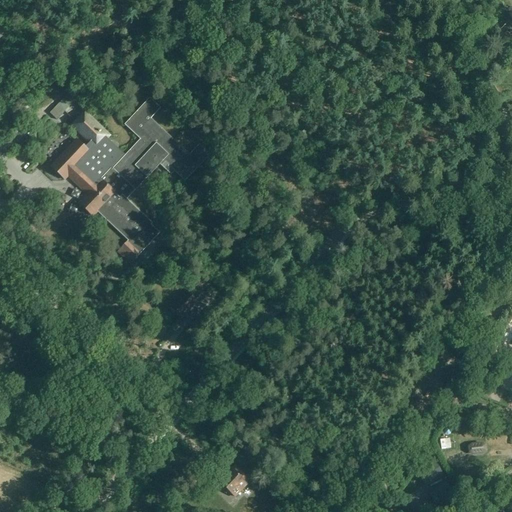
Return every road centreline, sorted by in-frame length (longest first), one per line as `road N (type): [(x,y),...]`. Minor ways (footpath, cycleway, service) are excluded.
road 1 (unclassified): [(168,420),(352,226),(463,184),(511,191)]
road 2 (track): [(511,284),(369,511)]
road 3 (unclassified): [(168,420),(0,261)]
road 4 (tertiary): [(511,132),(439,0)]
road 5 (track): [(87,511),(168,420)]
